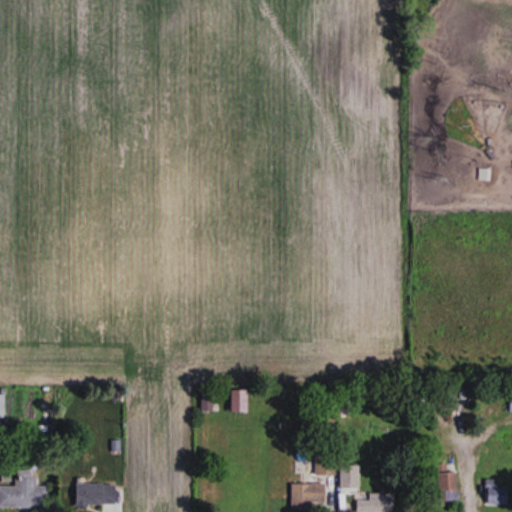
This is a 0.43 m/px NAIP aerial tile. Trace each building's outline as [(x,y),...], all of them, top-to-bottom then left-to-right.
[(336,475),(336,457),(316,457),(316,475),(336,475)] [(442,499),(458,499),(458,469),(442,469),(442,499)] [(16,484),(0,484),(0,506),(49,506),(49,484),(31,484),(31,475),(16,475),(16,484)] [(311,507),(309,482),(292,482),(293,508),(311,507)] [(76,504),(118,504),(118,483),(76,483),(76,504)] [(391,491),(372,491),(372,511),(391,511),(391,491)]
